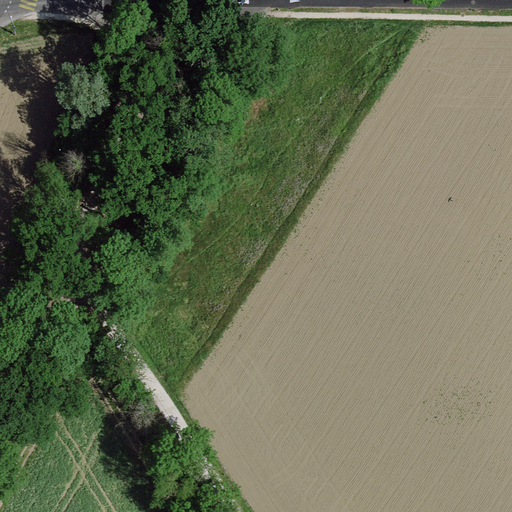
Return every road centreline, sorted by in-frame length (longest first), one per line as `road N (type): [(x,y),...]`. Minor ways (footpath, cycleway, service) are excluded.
road 1 (track): [(105,0),(128,88),(122,125),(85,210),(81,245),(91,284)]
road 2 (track): [(236,511),(91,284)]
road 3 (track): [(85,267),(114,246),(168,121),(122,125)]
road 4 (track): [(91,284),(0,423)]
